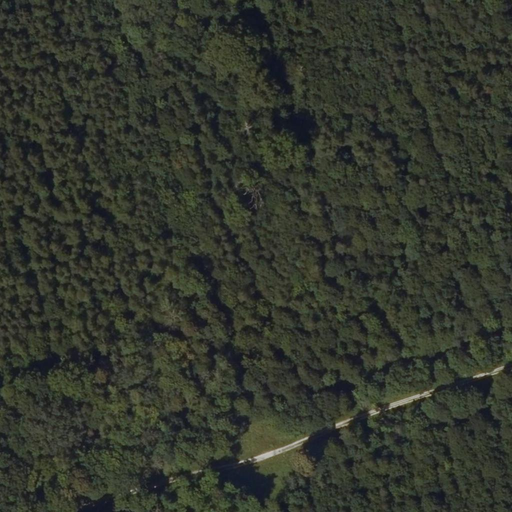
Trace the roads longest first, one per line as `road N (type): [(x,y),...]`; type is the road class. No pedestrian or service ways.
road 1 (track): [(283,511),(117,0)]
road 2 (track): [(511,367),(96,511)]
